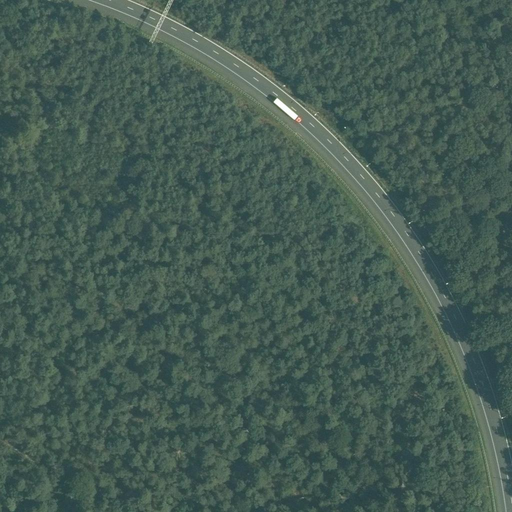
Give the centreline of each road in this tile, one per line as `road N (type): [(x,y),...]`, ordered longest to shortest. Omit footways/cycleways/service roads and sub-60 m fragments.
road 1 (motorway): [(102,0),(160,24),(263,86),(379,200),(457,325),(489,412),(511,511)]
road 2 (track): [(106,511),(0,440)]
